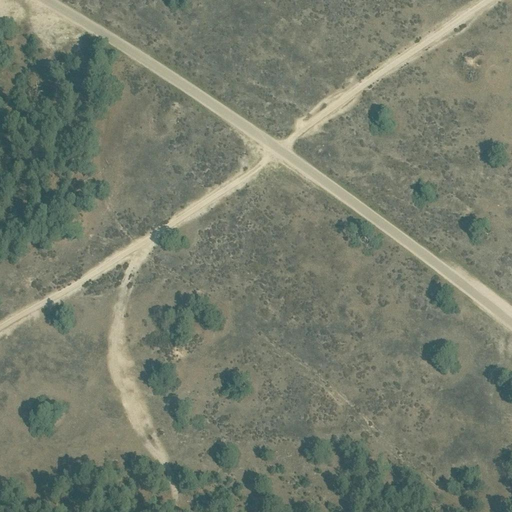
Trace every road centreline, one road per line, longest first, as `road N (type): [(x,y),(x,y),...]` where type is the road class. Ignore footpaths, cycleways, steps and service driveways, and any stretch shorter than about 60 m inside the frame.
road 1 (unknown): [(180,511),(114,361),(115,322),(136,250),(488,0)]
road 2 (unclassified): [(511,325),(279,150),(44,0)]
road 3 (track): [(136,250),(0,328)]
